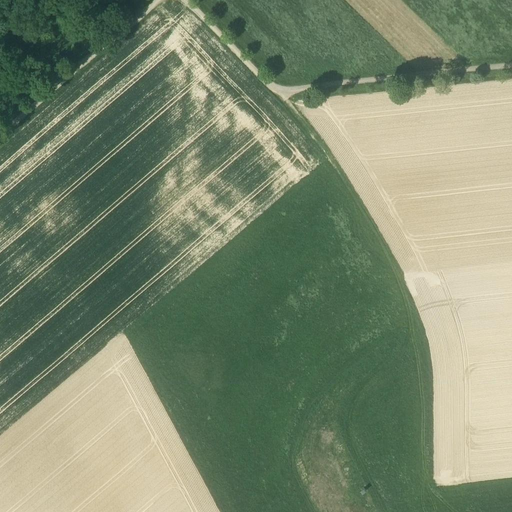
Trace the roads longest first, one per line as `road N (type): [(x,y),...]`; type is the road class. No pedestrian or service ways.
road 1 (track): [(511,66),(278,93),(184,0)]
road 2 (track): [(278,93),(340,169),(410,282),(427,326)]
road 3 (track): [(156,0),(0,136)]
